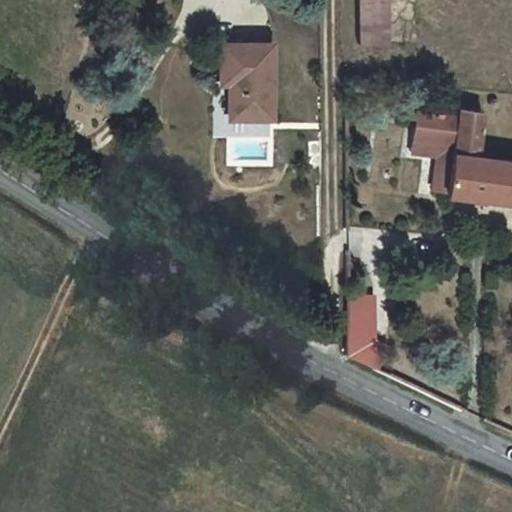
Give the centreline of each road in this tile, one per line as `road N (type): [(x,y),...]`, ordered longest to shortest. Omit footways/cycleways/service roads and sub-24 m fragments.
road 1 (tertiary): [(0,170),(334,374),(511,457)]
road 2 (track): [(326,0),(334,374)]
road 3 (track): [(93,229),(0,421)]
